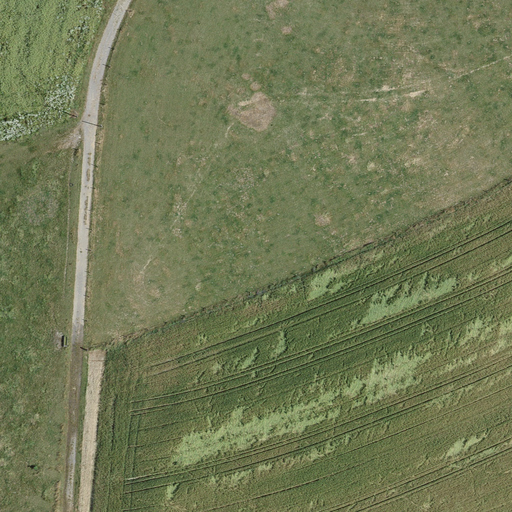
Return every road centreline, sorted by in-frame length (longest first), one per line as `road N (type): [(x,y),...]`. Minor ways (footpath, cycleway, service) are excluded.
road 1 (track): [(124,0),(98,49),(76,357)]
road 2 (track): [(65,511),(76,357)]
